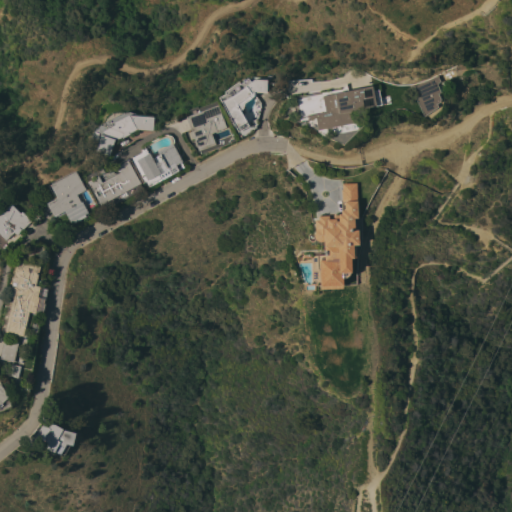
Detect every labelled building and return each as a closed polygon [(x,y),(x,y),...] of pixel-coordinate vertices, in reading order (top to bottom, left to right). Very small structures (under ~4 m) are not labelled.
[(218,98),(225,94),(223,92),(238,82),(239,84),(242,82),(243,83),(246,81),(245,79),(252,74),(266,75),(265,97),(252,96),(247,100),(243,103),(243,106),(242,108),(239,110),(248,126),(237,132),(218,98)] [(412,85),(437,75),(440,83),(437,84),(441,93),(438,94),(440,99),(439,104),(437,104),(438,108),(423,118),(414,98),(417,97),(412,85)] [(370,86),(371,91),(376,90),(379,105),(351,111),(353,122),(316,130),(314,118),(306,119),(306,115),(324,112),(320,96),(370,86)] [(217,104),(225,127),(216,131),(211,133),(215,144),(198,151),(185,116),(217,104)] [(95,151),(97,146),(95,146),(98,138),(99,139),(101,135),(103,131),(104,130),(100,124),(126,111),(137,114),(152,115),(152,117),(153,117),(152,130),(136,129),(113,141),(109,156),(95,151)] [(131,158),(141,153),(140,151),(146,148),(151,158),(154,157),(158,154),(156,151),(170,144),(172,143),(182,162),(167,169),(170,175),(162,179),(159,174),(157,175),(160,180),(148,186),(145,181),(144,182),(131,158)] [(101,183),(120,172),(117,166),(127,160),(140,183),(100,205),(93,192),(94,192),(90,184),(89,185),(87,182),(98,176),(101,183)] [(86,190),(76,195),(80,202),(82,201),(88,213),(85,215),(85,216),(74,222),(73,220),(70,222),(64,211),(54,216),(47,203),(55,199),(48,186),(75,171),(86,190)] [(324,260),(322,241),(317,241),(315,239),(313,236),(313,234),(315,231),(314,220),(318,220),(318,216),(328,216),(328,219),(333,219),(333,215),(337,215),(337,214),(340,214),(340,210),(341,210),(341,202),(340,189),(341,189),(341,184),(355,183),(356,201),(357,218),(353,218),(354,230),(357,230),(358,235),(358,234),(358,240),(358,245),(355,245),(355,257),(352,257),(352,259),(350,259),(350,271),(350,274),(348,277),(345,279),(342,280),(342,288),(321,289),(319,261),(324,260)] [(20,213),(22,211),(31,221),(15,237),(15,238),(10,244),(5,239),(2,242),(0,240),(0,215),(11,204),(20,213)] [(43,315),(29,311),(23,336),(1,331),(17,260),(40,266),(36,285),(49,289),(44,309),(43,315)] [(0,359),(4,339),(18,342),(15,355),(14,362),(0,359)] [(18,378),(8,376),(11,364),(20,366),(18,378)] [(0,384),(11,395),(7,398),(2,403),(3,405),(0,408),(0,384)] [(47,427),(50,422),(62,429),(75,433),(72,446),(70,445),(63,457),(54,452),(53,453),(32,440),(42,424),(47,427)]
